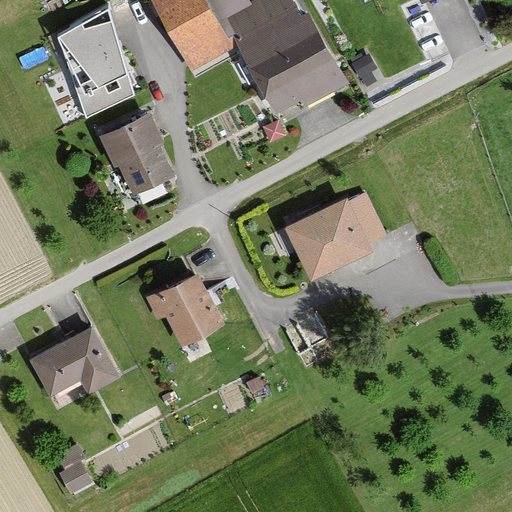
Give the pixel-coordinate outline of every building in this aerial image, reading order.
[(274,120),(333,86),(283,0),(265,0),(250,9),(244,0),(160,0),(198,65),(232,46),(274,120)] [(59,38),(86,118),(134,95),(109,10),(59,38)] [(150,114),(105,133),(131,193),(176,174),(150,114)] [(351,195),(287,226),(310,274),(374,244),(351,195)] [(196,271),(152,295),(162,313),(169,309),(187,341),(224,321),(196,271)] [(316,310),(285,327),(304,363),(336,346),(316,310)] [(93,324),(33,356),(53,392),(85,375),(92,387),(119,373),(93,324)] [(76,491),(95,479),(76,447),(57,458),(76,491)]
